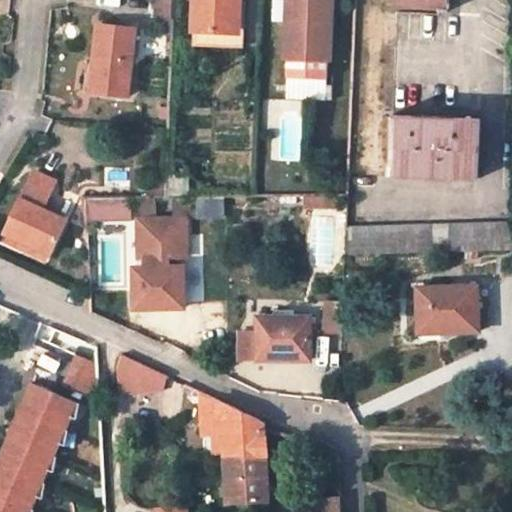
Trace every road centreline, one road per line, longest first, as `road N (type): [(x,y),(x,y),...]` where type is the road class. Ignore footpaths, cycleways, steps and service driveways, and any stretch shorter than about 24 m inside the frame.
road 1 (residential): [(0,288),(269,412),(311,423),(344,445),(349,511)]
road 2 (residential): [(0,147),(16,119),(30,0)]
